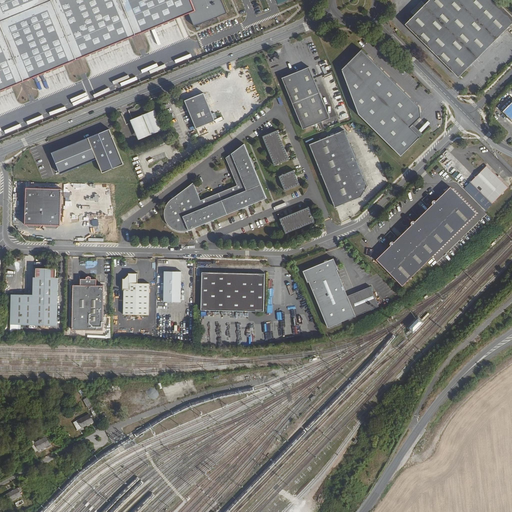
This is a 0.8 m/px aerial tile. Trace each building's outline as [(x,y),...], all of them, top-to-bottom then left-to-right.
[(0,0),(0,92),(189,15),(195,28),(228,14),(221,0),(0,0)] [(511,14),(497,0),(428,0),(405,24),(458,77),(511,22),(511,14)] [(420,109),(362,51),(343,71),(360,115),(403,157),(421,138),(411,128),(422,118),(420,109)] [(283,79),(303,128),(330,117),(311,68),(283,79)] [(206,94),(187,102),(198,130),(217,122),(206,94)] [(511,100),(503,110),(511,119),(511,100)] [(140,125),(138,127),(142,138),(162,130),(156,116),(158,115),(157,113),(150,115),(150,117),(140,125)] [(150,115),(138,126),(136,127),(138,127),(140,125),(150,117),(150,115)] [(109,130),(51,153),(59,174),(96,159),(102,173),(123,165),(109,130)] [(345,130),(310,145),(335,207),(361,198),(368,187),(345,130)] [(263,137),(275,166),(290,160),(278,131),(263,137)] [(165,207),(164,208),(164,210),(164,211),(164,213),(164,215),(164,216),(164,218),(165,220),(165,221),(165,222),(166,224),(167,225),(168,226),(169,227),(170,228),(171,229),(172,230),(173,230),(174,231),(175,231),(176,232),(178,232),(179,232),(180,232),(182,233),(185,232),(187,231),(189,230),(267,199),(245,145),(226,158),(238,186),(201,201),(194,183),(167,203),(166,204),(166,206),(165,206),(165,207)] [(470,181),(491,202),(508,186),(486,164),(470,181)] [(279,176),(285,192),(301,186),(294,171),(279,176)] [(61,188),(27,187),(26,224),(30,228),(40,228),(44,224),(47,228),(57,228),(61,225),(61,188)] [(434,205),(416,222),(415,221),(414,221),(413,220),(412,220),(412,221),(440,248),(477,212),(452,187),(438,201),(436,200),(435,199),(434,199),(433,200),(433,201),(432,202),(432,203),(433,204),(434,205)] [(309,208),(280,219),(286,234),(315,223),(309,208)] [(391,247),(377,261),(402,286),(440,248),(412,221),(411,222),(411,223),(411,225),(413,226),(395,243),(394,242),(393,242),(392,242),(391,242),(390,243),(390,244),(390,245),(390,246),(391,247)] [(309,282),(328,328),(378,306),(370,287),(347,297),(336,271),(337,270),(332,259),(303,272),(307,283),(309,282)] [(12,294),(11,323),(58,324),(59,277),(56,277),(56,268),(36,268),(36,277),(34,277),(33,294),(12,294)] [(165,271),(164,301),(181,302),(182,271),(165,271)] [(203,272),(202,310),(264,311),(265,274),(203,272)] [(124,288),(123,314),(148,315),(149,283),(138,283),(138,273),(128,273),(128,278),(122,278),(122,288),(124,288)] [(73,291),(72,329),(103,330),(104,292),(96,292),(96,285),(96,279),(91,278),(91,277),(88,275),(86,277),(86,278),(80,278),(80,285),(80,291),(73,291)] [(422,321),(418,317),(409,326),(413,330),(422,321)] [(83,400),(87,410),(92,407),(87,398),(83,400)] [(77,421),(81,428),(92,423),(88,415),(77,421)] [(31,445),(35,453),(38,451),(49,445),(45,437),(34,443),(34,444),(31,445)] [(19,488),(2,497),(5,504),(20,497),(18,492),(20,491),(19,488)]
